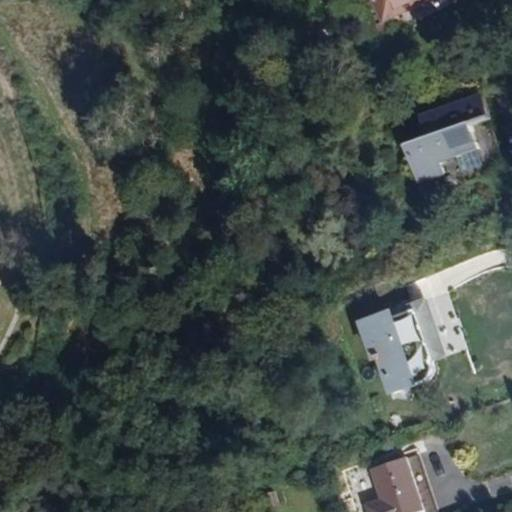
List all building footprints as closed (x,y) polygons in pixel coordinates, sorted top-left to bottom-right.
[(373,0),(377,7),(383,20),(424,0),(373,0)] [(417,112),(425,136),(401,143),(413,181),(441,172),(437,163),(454,157),(460,174),(484,166),(479,151),(470,122),(485,117),(477,93),(417,112)] [(467,350),(447,292),(412,305),(431,362),(467,350)] [(369,359),(374,359),(387,394),(417,382),(422,378),(426,372),(427,365),(426,359),(410,311),(392,318),(388,311),(357,322),(369,359)] [(417,511),(425,509),(408,457),(369,470),(378,498),(364,502),(366,511),(417,511)]
